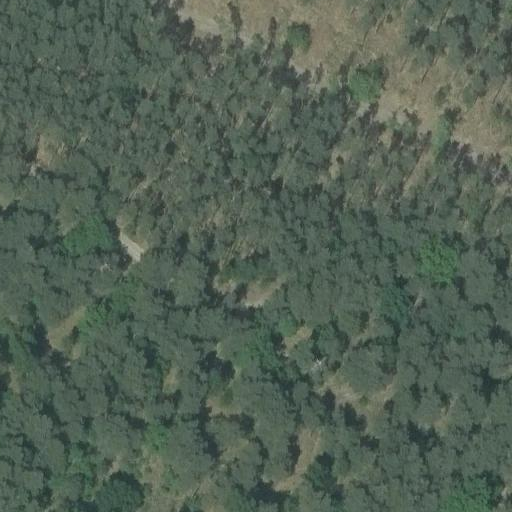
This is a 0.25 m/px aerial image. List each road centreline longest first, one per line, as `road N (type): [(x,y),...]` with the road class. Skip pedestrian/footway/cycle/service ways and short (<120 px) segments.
road 1 (track): [(511,282),(405,226),(358,238),(267,292),(211,293),(0,162)]
road 2 (track): [(511,187),(139,0)]
